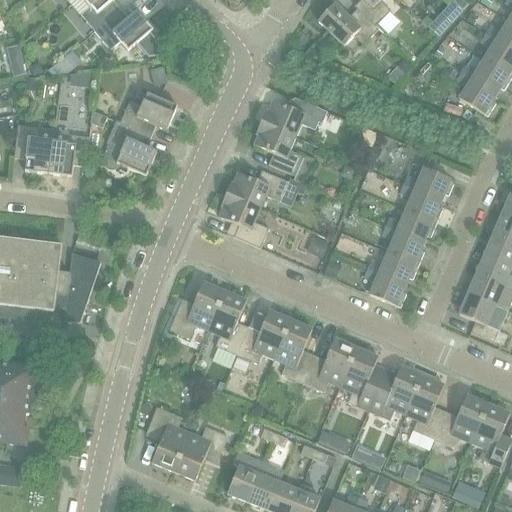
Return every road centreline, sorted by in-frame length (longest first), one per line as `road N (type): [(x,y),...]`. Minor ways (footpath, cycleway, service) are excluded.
road 1 (residential): [(417,347),(164,234)]
road 2 (residential): [(101,470),(164,234)]
road 3 (residential): [(417,347),(491,155),(511,126)]
road 4 (residential): [(164,234),(243,61)]
road 5 (residential): [(164,234),(125,212),(0,198)]
